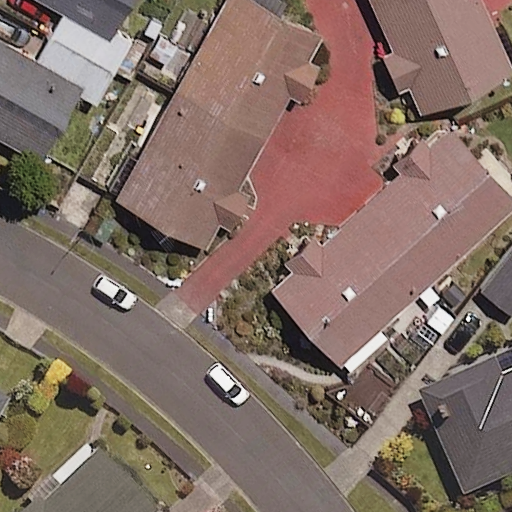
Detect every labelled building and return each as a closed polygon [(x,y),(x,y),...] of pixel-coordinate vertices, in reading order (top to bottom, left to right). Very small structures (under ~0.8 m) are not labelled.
[(107,65),(125,75),(144,39),(108,20),(118,0),(58,0),(61,2),(45,31),(107,65)] [(214,213),(223,218),(243,182),(233,177),(285,83),(294,88),(315,49),(306,44),(318,22),(277,0),(214,0),(114,185),(203,234),(214,213)] [(478,0),(373,0),(390,37),(379,41),(396,80),(407,75),(416,97),(504,58),(478,0)] [(107,65),(45,31),(34,50),(0,31),(0,127),(37,148),(73,82),(92,92),(107,65)] [(383,326),(374,317),(413,283),(427,298),(438,288),(424,273),(511,193),(511,186),(447,114),(430,130),(422,121),(388,151),(396,160),(322,227),(314,218),(283,246),(291,255),(269,275),(345,360),(383,326)] [(511,226),(471,274),(509,307),(511,303),(511,226)] [(511,345),(422,386),(467,487),(511,466),(511,345)] [(152,511),(157,508),(86,436),(27,495),(31,500),(18,511),(152,511)]
